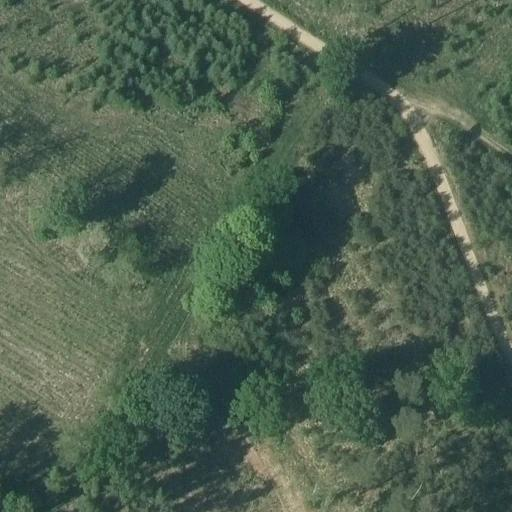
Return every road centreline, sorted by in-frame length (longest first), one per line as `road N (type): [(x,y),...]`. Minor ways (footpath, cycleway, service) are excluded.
road 1 (track): [(511,348),(454,228),(420,128),(401,101)]
road 2 (track): [(401,101),(243,0)]
